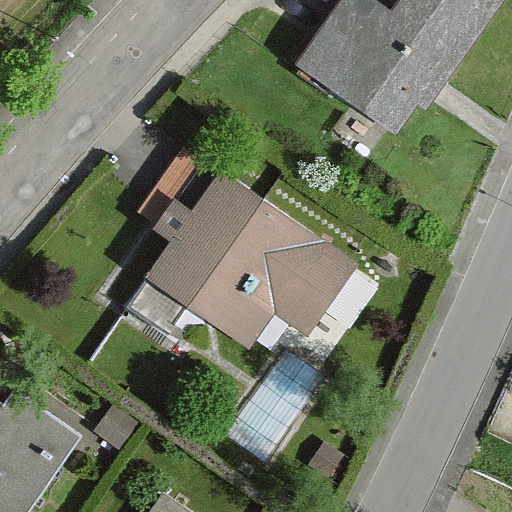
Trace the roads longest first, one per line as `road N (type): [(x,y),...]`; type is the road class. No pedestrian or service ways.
road 1 (residential): [(511,222),(378,511)]
road 2 (residential): [(183,0),(0,223)]
